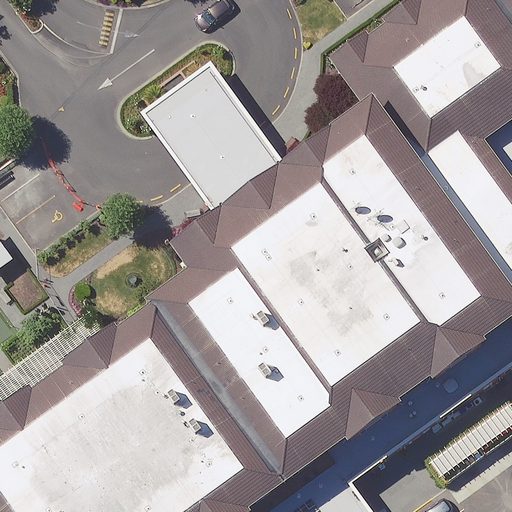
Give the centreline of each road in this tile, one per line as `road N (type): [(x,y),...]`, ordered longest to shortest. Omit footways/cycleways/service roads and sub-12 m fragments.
road 1 (residential): [(186,43),(82,119),(0,12)]
road 2 (residential): [(64,0),(98,36),(186,43)]
